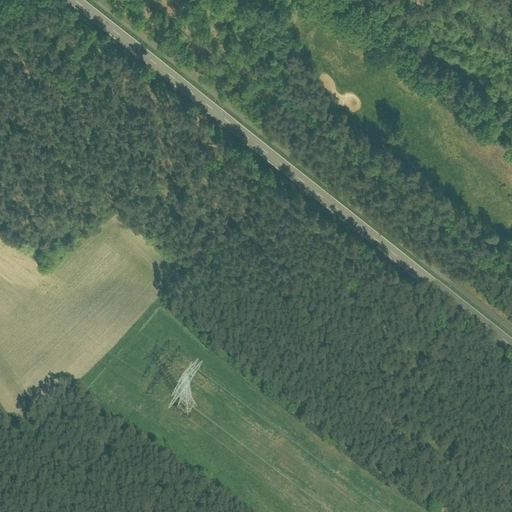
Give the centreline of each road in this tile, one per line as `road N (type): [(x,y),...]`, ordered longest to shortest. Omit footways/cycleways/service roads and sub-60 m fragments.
road 1 (tertiary): [(75,0),(511,345)]
road 2 (track): [(460,304),(404,403),(451,463),(466,511)]
